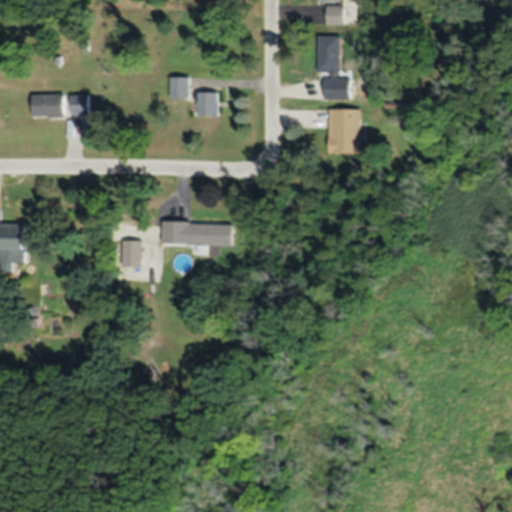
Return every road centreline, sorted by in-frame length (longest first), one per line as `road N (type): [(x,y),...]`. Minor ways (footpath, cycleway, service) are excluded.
road 1 (residential): [(259,173),(0,172)]
road 2 (residential): [(271,0),(273,144),(259,173)]
